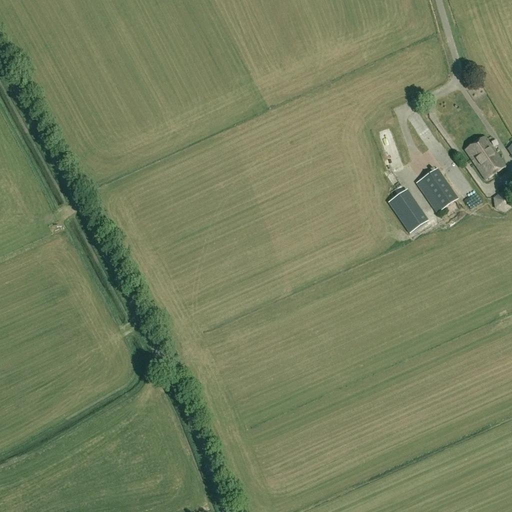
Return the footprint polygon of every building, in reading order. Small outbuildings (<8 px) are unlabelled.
[(390,130),(382,133),(387,146),(395,143),(390,130)] [(506,168),(486,138),(466,151),(486,182),(506,168)] [(437,170),(421,182),(417,185),(438,215),(458,201),(437,170)] [(406,188),(390,200),(407,222),(423,210),(420,207),(414,212),(408,204),(414,199),(406,188)] [(495,210),(505,214),(511,209),(511,201),(511,198),(502,194),(494,201),(495,210)] [(406,223),(411,231),(429,218),(424,211),(406,223)]
